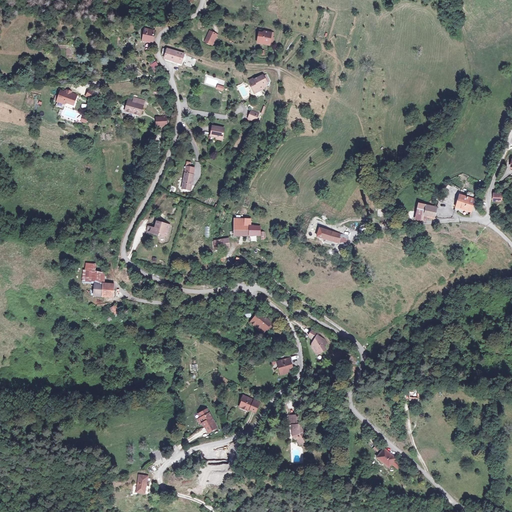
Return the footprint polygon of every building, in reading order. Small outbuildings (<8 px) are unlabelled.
[(154,34),(156,30),(142,28),(142,39),(154,41),(154,38),(154,34)] [(268,30),(265,30),(264,36),(267,39),(272,40),(271,42),(276,42),(277,34),(278,34),(279,29),(270,29),(268,30)] [(177,52),(168,50),(166,56),(165,60),(182,65),(185,55),(177,52)] [(155,64),(148,66),(151,73),(158,71),(155,64)] [(266,77),(266,76),(257,80),(256,78),(252,80),(254,85),(252,86),(256,93),(266,89),(265,86),(270,84),(269,82),(266,77)] [(243,83),(237,85),(243,99),(249,97),(243,83)] [(84,100),(90,103),(93,97),(88,94),(84,100)] [(71,110),(74,100),(68,98),(66,98),(66,99),(61,98),(58,97),(54,107),(62,110),(63,107),(71,110)] [(139,120),(143,105),(133,102),(131,106),(127,105),(124,115),(139,120)] [(260,114),(253,111),(250,118),(257,121),(260,114)] [(164,121),(155,122),(155,131),(165,130),(164,121)] [(223,140),(225,129),(214,127),(212,136),(218,137),(218,139),(223,140)] [(186,172),(194,174),(195,168),(187,166),(186,172)] [(194,174),(186,172),(182,188),(191,190),(194,174)] [(472,203),(455,202),(454,213),(472,214),(472,203)] [(429,219),(431,211),(420,208),(418,217),(429,219)] [(166,237),(170,225),(158,220),(155,227),(154,232),(166,237)] [(245,220),(232,220),(233,235),(260,236),(260,226),(245,227),(245,220)] [(154,232),(155,227),(148,225),(145,232),(153,235),(154,232)] [(339,243),(341,237),(325,232),(322,243),(334,247),(338,247),(339,243)] [(341,237),(339,243),(347,245),(350,239),(341,237)] [(110,293),(110,286),(90,285),(90,299),(111,299),(110,293)] [(118,316),(114,307),(107,311),(112,319),(118,316)] [(269,325),(255,314),(251,317),(246,324),(259,334),(262,330),(264,332),(269,325)] [(325,341),(320,337),(316,342),(321,346),(318,350),(317,353),(321,361),(324,362),(332,359),(330,354),(333,352),(331,348),(324,343),(325,341)] [(292,357),(279,361),(282,374),(289,372),(288,369),(294,368),(292,357)] [(262,403),(245,396),(243,400),(244,402),(242,407),(252,411),(252,410),(258,412),(262,403)] [(211,433),(219,428),(209,410),(201,415),(203,419),(200,420),(203,425),(206,424),(211,433)] [(305,431),(304,423),(293,423),(293,431),(291,431),(290,444),(293,444),(304,456),(313,446),(308,441),(305,441),(305,438),(306,438),(306,431),(305,431)] [(399,469),(387,460),(380,468),(391,478),(395,474),(398,470),(399,469)] [(135,480),(143,481),(145,471),(136,470),(135,480)] [(398,470),(395,474),(401,479),(404,474),(398,470)] [(140,499),(143,481),(135,480),(132,493),(127,492),(126,498),(132,499),(133,498),(140,499)]
